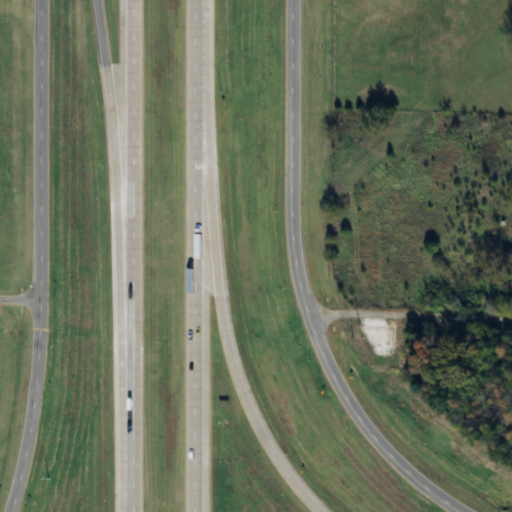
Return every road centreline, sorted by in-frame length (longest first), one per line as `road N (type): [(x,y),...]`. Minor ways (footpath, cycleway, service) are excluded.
road 1 (secondary): [(460,511),(369,432),(320,351),(307,313),(292,215),(292,0)]
road 2 (secondary): [(40,0),(36,371),(8,511)]
road 3 (motorway): [(97,0),(132,445)]
road 4 (motorway): [(131,0),(132,445)]
road 5 (motorway): [(320,511),(248,410),(227,349),(195,125)]
road 6 (motorway): [(193,511),(195,125)]
road 7 (residential): [(307,313),(511,319)]
road 8 (motorway): [(195,125),(195,0)]
